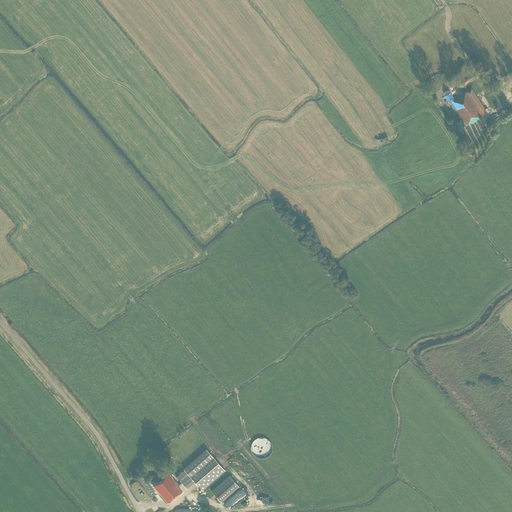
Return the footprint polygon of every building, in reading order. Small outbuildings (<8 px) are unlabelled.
[(488,114),(472,88),(457,98),(455,96),(454,97),(451,91),(450,91),(449,90),(448,89),(445,91),(444,93),(445,94),(445,95),(448,100),(451,99),(466,125),(471,122),(472,123),(488,114)] [(460,129),(465,126),(461,119),(456,122),(460,129)] [(259,459),(274,451),(266,434),(250,442),(259,459)] [(224,470),(207,450),(184,470),(185,470),(177,477),(182,482),(178,485),(164,468),(149,480),(154,485),(153,486),(169,504),(180,494),(179,493),(183,490),(183,491),(194,481),(202,490),(224,470)] [(221,502),(239,486),(229,475),(211,491),(221,502)] [(261,505),(262,505),(263,505),(264,505),(265,504),(266,504),(267,503),(268,502),(268,501),(269,500),(269,499),(269,498),(269,497),(269,496),(269,495),(268,494),(267,493),(267,492),(266,492),(266,491),(265,491),(264,490),(263,490),(262,490),(261,490),(260,490),(259,491),(258,491),(257,491),(257,492),(256,493),(255,493),(255,494),(255,495),(254,495),(254,496),(254,497),(254,498),(254,499),(255,500),(255,501),(256,502),(256,503),(257,503),(258,504),(259,505),(260,505),(261,505)]
